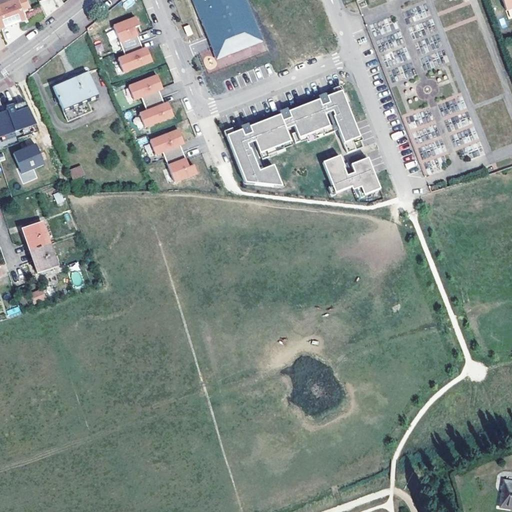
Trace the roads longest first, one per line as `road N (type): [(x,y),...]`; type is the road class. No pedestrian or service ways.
road 1 (residential): [(353,55),(202,106),(155,0)]
road 2 (residential): [(407,197),(353,55)]
